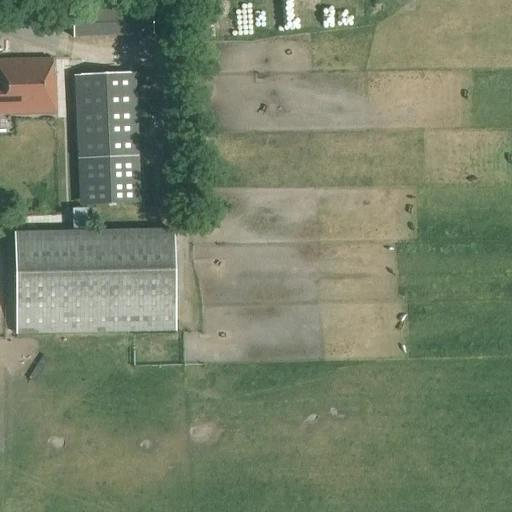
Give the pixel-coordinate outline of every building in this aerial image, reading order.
[(150,0),(93,0),(71,1),(73,39),(152,36),(150,0)] [(0,115),(55,114),(54,77),(52,77),(52,60),(0,61),(0,115)] [(135,75),(72,77),(76,154),(76,159),(131,157),(139,157),(135,75)] [(88,209),(73,210),(73,234),(88,234),(88,209)] [(176,332),(174,232),(88,234),(73,234),(13,236),(15,336),(176,332)]
